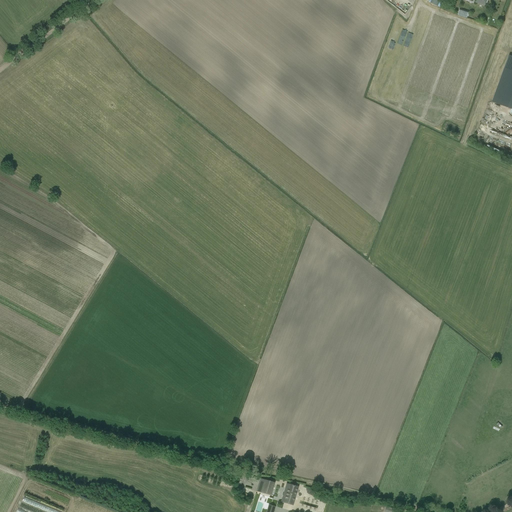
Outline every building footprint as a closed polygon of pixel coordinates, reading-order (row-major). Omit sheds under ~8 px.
[(498,20),(492,17),(489,25),(495,28),(498,20)] [(511,113),(511,56),(509,56),(507,60),(492,102),(511,109),(510,112),(511,113)] [(511,159),(511,156),(488,145),(486,148),(511,159)] [(270,495),(272,488),(274,483),(260,479),(259,484),(257,491),(270,495)] [(283,498),(281,501),(292,504),(296,492),(297,487),(287,484),(285,489),(288,490),(285,499),(283,498)] [(64,511),(27,497),(25,502),(51,511),(64,511)] [(48,511),(24,503),(22,508),(33,511),(48,511)]
